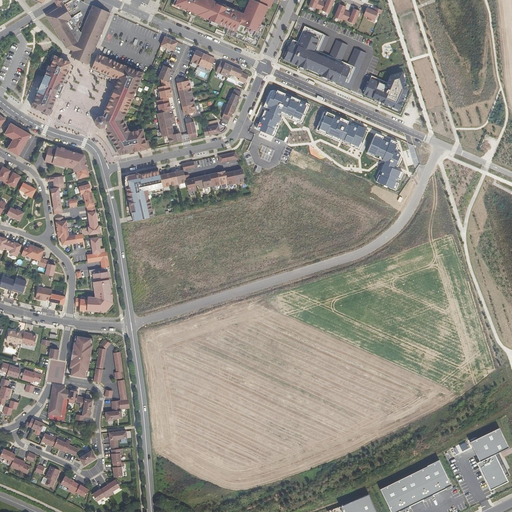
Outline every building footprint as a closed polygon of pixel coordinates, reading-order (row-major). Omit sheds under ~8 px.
[(63,6),(59,0),(53,0),(59,8),(63,6)] [(176,0),(174,5),(189,11),(197,15),(210,21),(219,25),(228,29),(226,34),(256,47),(265,26),(260,24),(263,18),(265,14),(268,7),(251,0),(248,0),(242,14),(225,6),(225,7),(217,4),(218,3),(211,0),(176,0)] [(315,9),(315,8),(323,11),(329,14),(334,1),(332,0),(327,0),(326,3),(319,0),(311,0),(309,7),(315,9)] [(346,7),(340,4),(334,18),(340,20),(341,18),(349,22),(348,22),(354,24),(360,11),(354,9),(352,14),(344,11),(346,7)] [(93,6),(82,33),(80,32),(63,5),(63,6),(59,8),(46,16),(67,48),(74,51),(72,58),(88,64),(110,13),(93,6)] [(367,8),(364,15),(369,18),(368,20),(374,22),(378,13),(381,14),(382,11),(375,8),(374,11),(367,8)] [(298,42),(293,40),(284,60),(306,70),(307,69),(321,75),(321,76),(345,87),(354,67),(348,64),(341,61),(330,56),(322,53),(316,50),(323,34),(305,26),(298,42)] [(329,37),(323,34),(316,50),(322,53),(329,37)] [(171,40),(165,37),(161,46),(167,48),(171,40)] [(177,42),(171,40),(167,48),(174,51),(177,42)] [(348,45),(336,40),(330,56),(341,61),(348,45)] [(366,53),(355,48),(348,64),(354,67),(345,87),(351,89),(366,53)] [(199,64),(203,54),(196,50),(191,62),(198,65),(199,64)] [(119,80),(103,117),(98,117),(95,121),(95,125),(99,128),(104,128),(120,155),(152,148),(150,140),(145,141),(142,129),(130,132),(123,121),(143,74),(98,54),(96,59),(92,67),(91,68),(93,69),(119,80)] [(215,59),(203,54),(199,64),(210,69),(215,59)] [(69,63),(55,57),(50,67),(49,66),(44,77),(38,89),(39,90),(31,107),(49,115),(57,97),(58,98),(64,86),(62,85),(66,75),(65,75),(70,63),(69,62),(69,63)] [(229,73),(232,66),(221,61),(216,72),(228,77),(229,73)] [(161,72),(170,76),(172,69),(164,66),(161,72)] [(243,71),(232,66),(229,73),(239,78),(238,80),(245,83),(249,76),(242,73),(243,71)] [(161,72),(158,78),(161,79),(167,82),(170,76),(161,72)] [(399,110),(408,90),(402,72),(391,75),(386,86),(370,79),(363,95),(399,110)] [(167,82),(161,79),(163,87),(158,88),(161,100),(168,98),(172,97),(169,82),(167,82)] [(189,81),(177,83),(179,91),(191,89),(189,81)] [(191,89),(179,91),(181,99),(193,96),(191,89)] [(235,107),(241,92),(234,89),(228,104),(235,107)] [(301,123),(309,104),(273,90),(270,91),(264,106),(270,109),(269,112),(265,110),(256,129),(274,137),(282,116),(283,115),(301,123)] [(193,96),(181,99),(183,107),(194,104),(193,96)] [(171,110),(168,98),(161,100),(157,100),(160,113),(168,111),(171,110)] [(194,104),(183,107),(184,115),(200,111),(198,103),(194,104)] [(229,121),(235,107),(228,104),(221,118),(229,121)] [(169,115),(168,111),(160,113),(157,114),(159,121),(175,118),(174,114),(169,115)] [(316,130),(360,149),(368,131),(365,130),(366,129),(358,126),(358,127),(351,124),(350,125),(349,125),(347,124),(349,121),(340,118),(339,120),(334,118),(335,115),(325,111),(316,130)] [(175,118),(159,121),(161,129),(172,126),(171,123),(175,122),(175,118)] [(189,135),(190,139),(197,138),(194,122),(186,124),(189,135)] [(19,156),(31,135),(28,134),(24,131),(19,129),(15,126),(11,124),(11,123),(4,133),(13,139),(7,149),(13,153),(19,156)] [(217,125),(203,128),(205,136),(219,133),(217,125)] [(172,126),(161,129),(163,137),(168,136),(178,134),(177,129),(173,130),(172,126)] [(178,134),(168,136),(170,144),(182,141),(181,136),(181,133),(178,134)] [(385,161),(377,182),(395,190),(399,183),(397,183),(399,179),(400,180),(403,173),(394,169),(394,167),(395,166),(398,167),(402,156),(397,142),(391,140),(390,141),(383,138),(384,137),(376,133),(368,153),(385,161)] [(56,146),(44,141),(39,151),(47,154),(44,162),(64,167),(65,165),(68,166),(68,165),(75,167),(76,172),(78,179),(89,176),(87,169),(88,169),(85,160),(84,160),(83,157),(77,155),(78,154),(69,151),(69,149),(56,146)] [(235,152),(218,156),(220,163),(238,159),(235,152)] [(193,162),(182,164),(184,170),(184,171),(195,168),(193,162)] [(8,175),(10,170),(3,166),(1,171),(0,170),(0,178),(4,181),(7,176),(8,175)] [(242,169),(234,171),(236,183),(236,184),(244,182),(243,176),(244,176),(242,169)] [(184,170),(176,172),(178,184),(186,182),(185,176),(184,171),(184,170)] [(139,174),(125,177),(125,186),(133,221),(153,217),(148,194),(163,191),(163,188),(160,176),(159,171),(139,175),(139,174)] [(225,171),(217,173),(220,185),(228,183),(226,173),(225,171)] [(234,171),(226,173),(228,183),(228,185),(236,183),(234,171)] [(21,176),(13,172),(11,176),(10,178),(7,176),(4,181),(3,183),(6,185),(7,183),(14,187),(15,186),(21,176)] [(176,172),(168,174),(170,186),(178,184),(176,172)] [(217,173),(209,175),(212,186),(212,187),(220,185),(217,173)] [(168,174),(160,176),(163,188),(170,186),(168,174)] [(189,175),(185,176),(186,182),(188,191),(196,189),(195,185),(194,178),(190,179),(189,175)] [(209,175),(194,178),(195,185),(199,185),(199,189),(212,186),(209,175)] [(54,185),(64,183),(63,176),(47,178),(47,182),(53,181),(54,185)] [(20,189),(26,192),(25,193),(32,197),(36,189),(23,182),(20,189)] [(53,200),(60,199),(59,189),(64,188),(64,183),(54,185),(54,189),(51,190),(53,200)] [(83,194),(91,192),(91,191),(90,184),(79,187),(81,194),(83,194)] [(83,194),(87,210),(89,210),(95,209),(91,192),(83,194)] [(53,200),(55,214),(62,213),(60,199),(53,200)] [(11,207),(7,214),(20,220),(24,212),(17,208),(17,210),(11,207)] [(90,227),(98,226),(96,212),(89,213),(88,213),(90,227)] [(61,237),(69,236),(66,221),(64,221),(63,217),(55,218),(58,238),(61,237)] [(90,227),(88,227),(89,235),(100,233),(99,226),(98,226),(90,227)] [(69,236),(61,237),(62,245),(84,242),(83,234),(69,236)] [(7,239),(0,236),(0,249),(3,250),(4,248),(7,249),(10,241),(7,240),(7,239)] [(93,254),(101,253),(99,238),(91,239),(93,254)] [(14,243),(10,241),(7,249),(11,251),(10,253),(17,256),(22,245),(14,242),(14,243)] [(33,258),(37,247),(30,244),(29,248),(25,246),(22,255),(26,256),(26,255),(33,258)] [(44,250),(37,247),(33,258),(40,261),(38,265),(42,267),(45,259),(41,257),(44,250)] [(93,254),(87,255),(88,262),(101,261),(102,268),(89,270),(92,290),(94,290),(95,297),(87,297),(87,300),(81,299),(80,298),(76,298),(75,306),(80,306),(80,311),(99,311),(99,313),(104,313),(103,310),(110,303),(112,303),(112,298),(113,298),(112,291),(111,291),(110,288),(112,288),(107,252),(101,253),(93,254)] [(45,259),(42,267),(47,269),(45,275),(53,277),(56,265),(48,263),(49,261),(45,259)] [(0,285),(0,286),(12,291),(15,281),(3,277),(0,285)] [(15,281),(12,291),(16,292),(16,290),(23,292),(27,282),(16,278),(15,281)] [(51,294),(52,290),(38,287),(36,299),(41,300),(41,299),(43,299),(50,301),(51,294)] [(65,297),(51,294),(50,301),(64,304),(65,297)] [(22,343),(24,335),(20,334),(20,333),(9,330),(6,341),(17,344),(18,343),(21,344),(22,343)] [(29,333),(24,332),(24,335),(22,343),(34,346),(36,336),(32,335),(29,334),(29,333)] [(91,339),(78,336),(76,343),(74,342),(70,368),(72,368),(71,375),(84,378),(86,370),(88,371),(92,346),(90,345),(91,339)] [(106,340),(101,345),(106,349),(111,344),(106,340)] [(99,348),(96,368),(102,369),(106,349),(99,348)] [(59,350),(50,349),(49,358),(57,360),(59,350)] [(116,379),(122,378),(121,372),(123,372),(120,352),(114,353),(117,372),(115,373),(116,379)] [(20,380),(23,370),(4,364),(2,371),(9,374),(8,376),(20,380)] [(96,369),(93,382),(100,383),(102,370),(96,369)] [(44,376),(26,371),(23,380),(34,384),(35,382),(41,384),(44,376)] [(9,381),(2,379),(0,386),(2,386),(7,388),(9,381)] [(120,401),(127,400),(124,380),(118,381),(120,401)] [(35,388),(28,385),(26,392),(33,394),(35,388)] [(69,399),(70,390),(65,389),(65,387),(53,385),(48,414),(61,416),(64,398),(69,399)] [(12,389),(7,388),(2,386),(0,392),(0,404),(0,405),(4,406),(6,399),(8,400),(12,389)] [(75,404),(80,405),(82,397),(77,397),(78,391),(70,390),(69,399),(76,400),(75,404)] [(84,407),(91,409),(92,400),(85,399),(85,398),(82,397),(80,405),(80,407),(84,407)] [(120,406),(120,409),(130,408),(129,400),(127,400),(120,401),(119,401),(120,406)] [(18,403),(11,401),(9,408),(12,409),(16,410),(18,403)] [(113,412),(113,419),(122,418),(121,411),(120,411),(120,409),(120,406),(112,407),(113,412)] [(12,409),(9,408),(5,407),(3,413),(10,415),(12,409)] [(91,409),(84,407),(82,415),(77,414),(76,420),(83,421),(84,416),(89,417),(91,409)] [(113,412),(106,413),(107,421),(114,420),(113,419),(113,412)] [(41,432),(44,424),(32,419),(30,423),(28,422),(26,425),(32,427),(32,428),(41,432)] [(497,429),(468,443),(478,462),(493,455),(507,448),(497,429)] [(111,445),(118,444),(117,439),(127,438),(126,431),(109,433),(111,445)] [(54,446),(57,439),(58,437),(55,435),(53,437),(45,434),(41,441),(50,445),(54,446)] [(66,452),(69,445),(70,442),(67,440),(66,443),(57,439),(54,446),(54,447),(62,451),(63,450),(66,452)] [(12,464),(15,457),(16,455),(12,453),(3,449),(0,456),(9,460),(8,462),(12,464)] [(113,463),(121,463),(120,453),(123,453),(122,449),(118,449),(112,450),(113,463)] [(91,451),(85,455),(90,462),(96,458),(91,451)] [(36,455),(29,452),(26,459),(33,462),(36,455)] [(90,462),(85,455),(79,459),(84,466),(90,462)] [(507,482),(493,455),(478,462),(475,464),(489,491),(507,482)] [(25,462),(15,457),(12,464),(10,467),(27,474),(31,467),(24,464),(25,462)] [(378,491),(388,511),(396,511),(450,486),(438,461),(378,491)] [(121,463),(113,463),(114,477),(122,476),(122,467),(124,467),(124,463),(121,463)] [(45,468),(38,465),(35,471),(42,474),(45,468)] [(60,471),(51,466),(46,476),(48,477),(45,483),(53,487),(60,471)] [(71,492),(77,483),(73,481),(65,476),(61,484),(69,488),(68,490),(71,492)] [(120,487),(115,480),(104,487),(110,496),(113,494),(112,492),(120,487)] [(80,485),(77,483),(71,492),(75,495),(76,492),(84,497),(89,490),(80,485)] [(106,499),(110,496),(104,487),(101,489),(92,494),(97,501),(105,496),(106,499)] [(374,511),(367,495),(338,507),(340,511),(374,511)]
